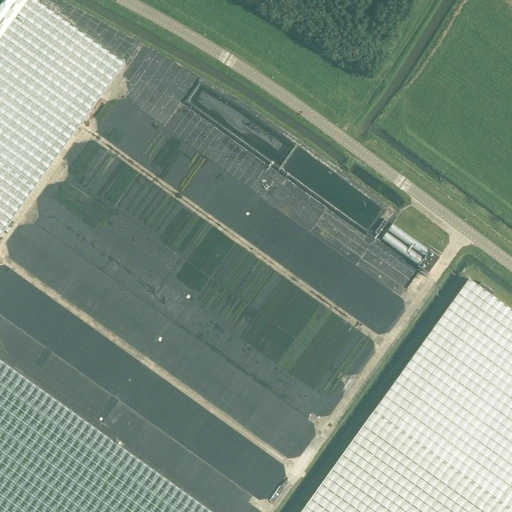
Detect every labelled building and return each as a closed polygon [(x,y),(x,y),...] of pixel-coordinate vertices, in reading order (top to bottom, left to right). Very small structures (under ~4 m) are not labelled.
[(2,0),(0,4),(0,235),(124,62),(36,0),(2,0)] [(210,118),(202,117),(202,126),(209,127),(210,118)] [(388,223),(384,221),(375,234),(378,236),(388,223)] [(255,269),(259,276),(305,309),(306,312),(317,310),(314,305),(318,308),(322,308),(321,303),(308,294),(319,287),(308,289),(305,276),(301,276),(301,273),(309,272),(261,236),(263,233),(254,226),(245,237),(257,246),(249,247),(250,252),(252,249),(257,253),(252,254),(254,264),(256,268),(255,269)] [(418,266),(427,273),(439,257),(429,250),(418,266)] [(511,511),(511,310),(468,279),(373,411),(300,511),(511,511)] [(491,295),(493,292),(480,282),(478,286),(491,295)] [(211,511),(0,360),(0,511),(211,511)]
